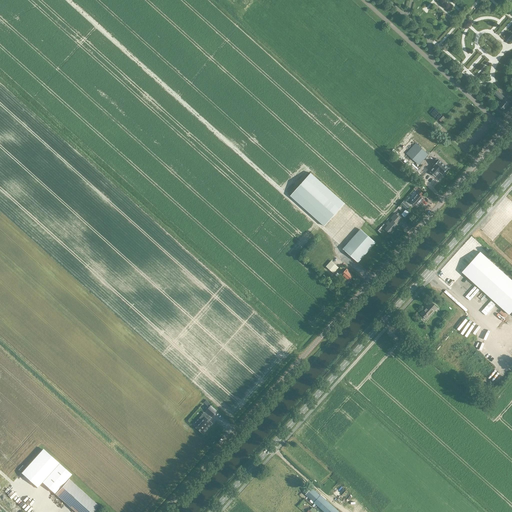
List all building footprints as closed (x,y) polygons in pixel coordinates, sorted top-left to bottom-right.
[(503,111),(511,102),(507,98),(506,99),(497,91),(494,94),(503,102),(499,107),(503,111)] [(419,166),(428,155),(416,144),(406,154),(419,166)] [(439,160),(437,159),(434,162),(436,164),(433,166),(434,167),(430,172),(435,177),(439,172),(443,175),(448,168),(439,160)] [(422,175),(427,169),(423,166),(417,172),(422,175)] [(290,196),(324,227),(345,204),(311,174),(290,196)] [(416,187),(404,201),(400,204),(407,210),(410,206),(409,206),(410,205),(410,206),(412,204),(416,207),(424,199),(422,197),(424,194),(418,189),(416,187)] [(398,226),(397,224),(401,219),(398,217),(400,215),(398,213),(396,215),(395,213),(390,218),(393,221),(390,223),(388,222),(386,224),(388,226),(385,229),(390,234),(398,226)] [(358,262),(375,244),(360,230),(343,249),(358,262)] [(326,259),(328,251),(322,246),(315,249),(313,256),(319,261),(326,259)] [(511,311),(511,280),(480,252),(477,255),(478,256),(466,270),(465,269),(462,272),(509,315),(511,311)] [(331,261),(326,267),(334,274),(339,268),(331,261)] [(341,270),(344,272),(339,277),(346,284),(349,281),(353,276),(349,272),(350,272),(347,269),(346,270),(343,267),(341,270)] [(492,300),(482,311),(486,315),(496,304),(492,300)] [(427,320),(438,308),(431,302),(420,314),(427,320)] [(502,324),(504,322),(494,315),(493,317),(502,324)] [(475,390),(495,368),(455,330),(434,353),(475,390)] [(216,411),(211,406),(205,412),(208,414),(210,411),(214,414),(216,411)] [(209,420),(211,418),(207,415),(201,422),(198,420),(195,423),(198,426),(196,427),(203,434),(213,423),(209,420)] [(42,482),(59,464),(43,449),(21,473),(37,487),(42,482)] [(71,475),(59,464),(42,482),(54,493),(71,475)] [(93,511),(99,506),(69,479),(55,494),(74,511),(93,511)] [(314,507),(317,504),(325,511),(338,511),(312,487),(305,494),(315,503),(313,506),(314,507)]
